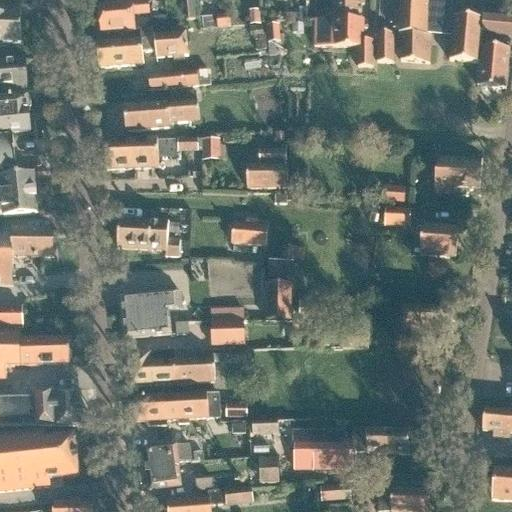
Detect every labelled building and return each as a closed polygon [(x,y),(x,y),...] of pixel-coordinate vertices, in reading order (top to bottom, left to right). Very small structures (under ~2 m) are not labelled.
[(196,0),(186,0),(188,11),(189,23),(199,22),(198,10),(196,0)] [(316,21),(356,22),(357,7),(364,7),(364,0),(335,0),(335,13),(325,12),(325,14),(317,14),(316,21)] [(455,20),(456,4),(432,2),(432,0),(391,0),(401,3),(400,15),(394,15),(394,31),(399,31),(399,37),(402,37),(401,64),(429,65),(432,36),(453,39),(451,63),(479,66),(481,49),(482,36),(511,38),(511,21),(483,19),(483,22),(455,20)] [(134,18),(149,16),(148,5),(99,10),(101,37),(135,33),(134,18)] [(248,27),(260,27),(259,12),(248,13),(248,27)] [(0,45),(21,45),(21,15),(0,14),(0,45)] [(306,16),(299,17),(284,17),(284,26),(307,25),(306,16)] [(230,17),(216,18),(217,30),(231,28),(230,17)] [(166,19),(153,21),(155,36),(167,35),(166,19)] [(217,30),(216,19),(202,20),(202,21),(203,32),(217,30)] [(364,23),(356,22),(316,21),(314,49),(358,51),(357,70),(372,71),(373,45),(363,44),(364,23)] [(304,26),(294,27),(294,36),(304,35),(304,26)] [(269,46),(280,45),(278,27),(267,28),(269,46)] [(153,31),(141,32),(141,42),(154,41),(154,37),(153,31)] [(185,34),(167,36),(154,37),(154,41),(155,53),(156,61),(187,58),(185,34)] [(375,66),(394,66),(394,36),(376,35),(375,66)] [(258,52),(267,51),(266,38),(257,39),(258,52)] [(154,41),(140,42),(98,46),(100,71),(144,68),(143,54),(155,53),(154,41)] [(481,49),(479,66),(480,66),(478,89),(506,92),(510,52),(481,49)] [(0,91),(27,89),(25,62),(0,63),(0,91)] [(150,94),(199,89),(197,75),(197,74),(148,79),(150,94)] [(210,74),(197,75),(199,89),(212,88),(210,74)] [(178,96),(179,105),(167,106),(169,126),(198,124),(196,94),(178,96)] [(0,135),(31,133),(28,97),(0,99),(0,135)] [(167,106),(152,107),(125,110),(127,135),(170,131),(169,126),(167,106)] [(288,129),(288,137),(299,137),(299,129),(288,129)] [(276,136),(277,146),(285,146),(284,136),(276,136)] [(13,137),(0,138),(0,170),(16,169),(13,137)] [(198,155),(198,142),(178,142),(178,155),(198,155)] [(158,143),(134,144),(135,171),(159,170),(159,162),(177,162),(176,144),(158,144),(158,143)] [(202,143),(202,165),(220,164),(220,143),(202,143)] [(135,171),(134,144),(105,145),(107,172),(135,171)] [(259,153),(260,167),(246,168),(247,191),(287,190),(286,148),(282,148),(282,152),(259,153)] [(457,190),(460,160),(439,159),(438,167),(437,166),(435,195),(457,196),(457,190)] [(460,160),(457,190),(480,191),(482,161),(460,160)] [(0,219),(38,216),(34,176),(0,178),(0,181),(2,205),(0,205),(0,219)] [(405,206),(406,190),(384,190),(383,205),(405,206)] [(287,198),(275,198),(275,207),(287,207),(287,198)] [(410,230),(411,212),(384,211),(384,229),(410,230)] [(246,221),(246,227),(233,225),(231,246),(266,249),(268,228),(259,228),(260,222),(246,221)] [(180,260),(181,243),(168,243),(168,236),(169,226),(169,224),(168,224),(168,225),(119,223),(118,251),(167,254),(166,259),(180,260)] [(180,226),(169,226),(168,236),(179,236),(180,226)] [(456,261),(458,231),(421,228),(420,259),(456,261)] [(0,288),(13,289),(14,260),(54,261),(52,232),(0,230),(0,288)] [(267,280),(292,281),(293,264),(303,265),(304,250),(281,249),(281,264),(268,264),(267,280)] [(294,286),(268,285),(266,325),(292,325),(294,286)] [(169,315),(183,314),(181,295),(122,301),(126,342),(171,338),(169,315)] [(324,305),(300,305),(300,324),(324,324),(324,305)] [(402,308),(401,325),(452,327),(453,310),(402,308)] [(0,334),(19,335),(24,335),(24,334),(22,309),(0,309),(0,334)] [(212,324),(213,348),(245,347),(244,323),(212,324)] [(452,327),(401,325),(399,342),(435,344),(435,337),(451,337),(452,327)] [(189,338),(189,326),(176,326),(176,338),(189,338)] [(292,326),(283,326),(282,339),(292,339),(292,326)] [(368,353),(370,335),(356,333),(356,331),(342,331),(341,352),(368,353)] [(19,335),(0,334),(0,382),(6,382),(6,370),(70,368),(69,342),(20,344),(19,335)] [(176,387),(174,356),(174,354),(128,357),(131,390),(176,387)] [(213,354),(211,354),(174,356),(176,387),(214,385),(213,354)] [(0,429),(81,430),(78,392),(34,392),(34,399),(0,400),(0,429)] [(219,397),(171,399),(173,424),(178,424),(179,428),(189,427),(189,423),(221,422),(219,397)] [(173,424),(171,399),(134,401),(136,426),(147,425),(148,430),(167,429),(167,424),(173,424)] [(226,421),(247,421),(247,407),(226,407),(226,421)] [(511,414),(485,412),(483,433),(493,434),(493,440),(510,441),(511,436),(511,435),(511,414)] [(278,442),(277,423),(252,424),(253,437),(273,436),(273,443),(278,442)] [(234,428),(234,436),(246,436),(246,427),(234,428)] [(44,431),(0,435),(0,495),(50,490),(50,482),(79,479),(74,437),(45,440),(44,431)] [(365,433),(353,433),(353,444),(356,444),(356,457),(367,456),(367,457),(409,457),(408,433),(365,432),(365,433)] [(293,435),(293,456),(295,456),(295,473),(313,473),(356,473),(356,457),(356,444),(353,444),(343,444),(343,435),(293,435)] [(190,447),(181,448),(144,453),(150,494),(181,490),(178,466),(192,464),(190,447)] [(195,456),(196,464),(204,463),(203,455),(195,456)] [(260,489),(279,489),(278,461),(259,462),(260,489)] [(511,472),(495,471),(492,503),(511,504),(511,472)] [(195,494),(214,493),(213,482),(194,483),(195,494)] [(351,502),(350,486),(321,489),(322,504),(351,502)] [(257,491),(258,505),(277,503),(276,490),(257,491)] [(253,506),(252,492),(226,494),(227,508),(253,506)] [(430,511),(430,493),(391,492),(391,495),(379,495),(378,511),(430,511)] [(210,501),(182,503),(167,505),(167,511),(210,511),(210,510),(223,509),(222,494),(209,495),(210,501)]
